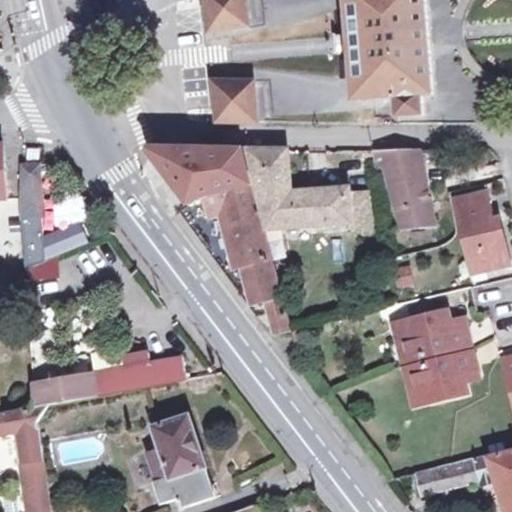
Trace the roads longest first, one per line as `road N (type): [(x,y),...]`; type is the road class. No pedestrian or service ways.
road 1 (secondary): [(372,511),(121,188),(81,118)]
road 2 (residential): [(511,128),(171,126)]
road 3 (residential): [(171,126),(166,58),(137,3)]
